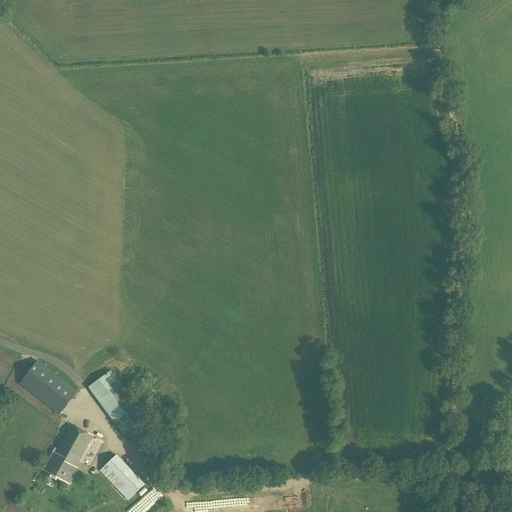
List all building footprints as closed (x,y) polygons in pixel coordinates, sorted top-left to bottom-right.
[(59,416),(77,393),(38,362),(20,384),(59,416)] [(123,437),(147,420),(112,371),(87,389),(123,437)] [(143,391),(151,386),(144,374),(136,380),(143,391)] [(76,468),(93,437),(71,425),(58,450),(56,449),(53,454),(44,471),(69,484),(78,469),(76,468)] [(128,501),(145,485),(117,455),(100,472),(128,501)]
